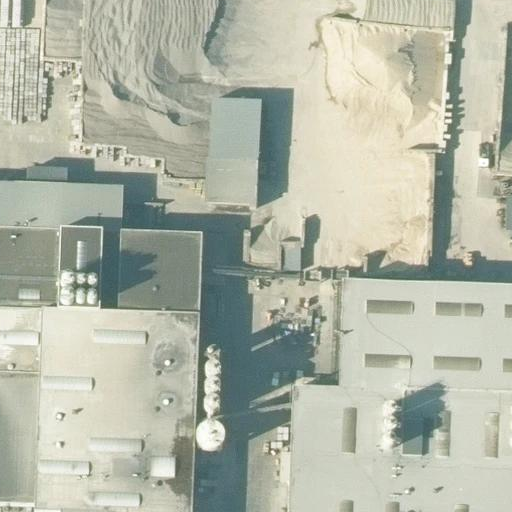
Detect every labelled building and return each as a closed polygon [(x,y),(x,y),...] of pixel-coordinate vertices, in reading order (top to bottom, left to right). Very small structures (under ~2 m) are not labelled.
[(0,0),(0,29),(22,29),(22,0),(0,0)] [(443,81),(452,1),(444,0),(356,0),(354,24),(331,21),(330,34),(337,30),(345,42),(352,38),(355,44),(369,45),(369,50),(377,63),(366,70),(378,71),(376,90),(368,94),(374,105),(373,121),(382,136),(400,138),(400,144),(434,148),(436,130),(432,124),(440,119),(433,108),(437,105),(438,96),(419,94),(441,81),(443,81)] [(196,98),(194,203),(244,205),(247,99),(196,98)] [(190,511),(199,287),(201,240),(161,238),(162,218),(120,216),(121,198),(64,196),(65,188),(0,186),(0,507),(32,509),(31,511),(190,511)] [(203,240),(201,240),(199,287),(226,288),(228,238),(203,237),(203,240)] [(511,511),(511,293),(343,286),(338,394),(291,392),(286,511),(511,511)] [(202,321),(215,321),(216,297),(203,297),(202,321)]
